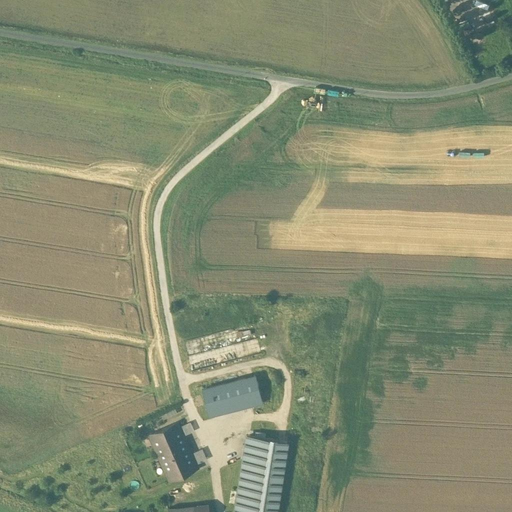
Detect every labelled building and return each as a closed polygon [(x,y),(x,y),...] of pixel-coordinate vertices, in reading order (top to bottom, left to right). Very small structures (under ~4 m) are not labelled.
[(490,27),(477,0),(468,0),(482,30),(490,27)] [(257,339),(189,354),(191,365),(260,351),(257,339)] [(253,375),(201,388),(209,417),(260,404),(253,375)] [(176,423),(148,436),(169,480),(196,467),(176,423)] [(277,511),(287,440),(245,434),(234,511),(277,511)]
